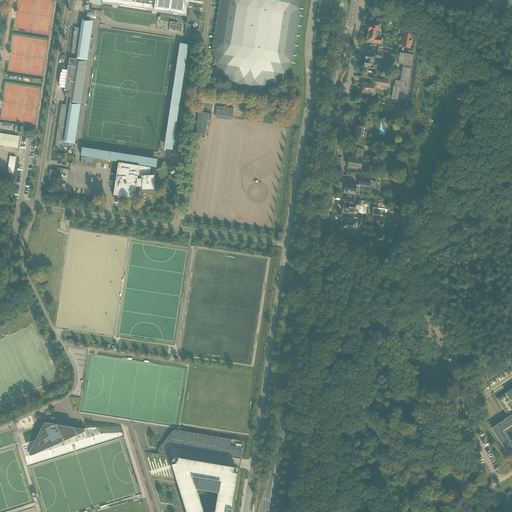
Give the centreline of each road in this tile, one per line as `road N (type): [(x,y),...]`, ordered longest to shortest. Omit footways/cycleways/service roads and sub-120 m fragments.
road 1 (track): [(405,511),(360,391),(400,293),(408,247),(443,180)]
road 2 (unclassified): [(177,228),(35,206),(67,0)]
road 3 (unclassified): [(177,228),(209,0)]
road 4 (secondary): [(278,445),(308,248)]
road 5 (track): [(439,325),(448,306),(431,248),(511,206)]
road 6 (residential): [(502,477),(492,473),(465,410),(463,378),(439,325)]
road 7 (track): [(443,180),(465,199),(511,313)]
road 8 (secondary): [(308,248),(330,109)]
road 9 (unclassified): [(308,248),(177,228)]
road 10 (track): [(317,108),(195,89)]
